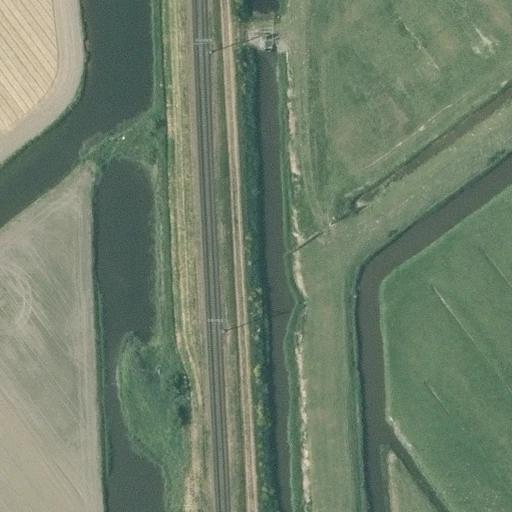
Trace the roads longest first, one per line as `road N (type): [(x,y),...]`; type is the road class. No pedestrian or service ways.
road 1 (track): [(338,511),(326,261),(511,125)]
road 2 (track): [(85,388),(94,511)]
